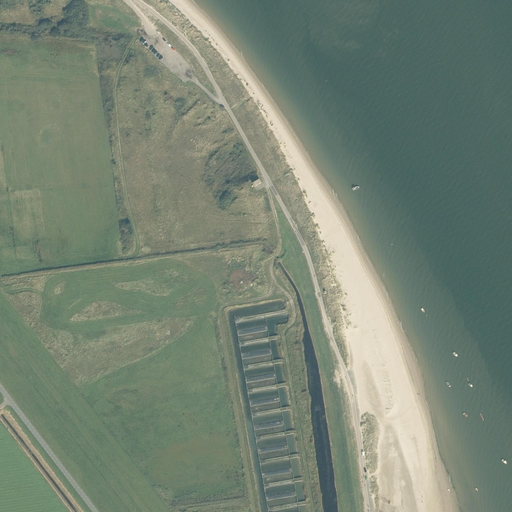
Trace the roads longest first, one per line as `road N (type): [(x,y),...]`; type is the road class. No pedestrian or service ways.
road 1 (unclassified): [(368,511),(350,388),(305,249),(192,48),(137,0)]
road 2 (track): [(146,24),(115,86),(137,245),(121,258)]
road 3 (unclassified): [(95,511),(0,387)]
